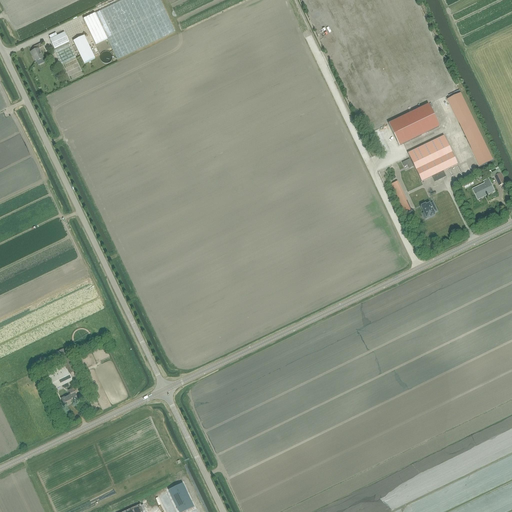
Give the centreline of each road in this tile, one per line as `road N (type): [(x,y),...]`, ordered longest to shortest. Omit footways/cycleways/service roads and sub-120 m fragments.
road 1 (tertiary): [(164,390),(511,224)]
road 2 (unclassified): [(164,390),(0,45)]
road 3 (tertiary): [(0,468),(164,390)]
road 4 (unclassified): [(222,511),(164,390)]
